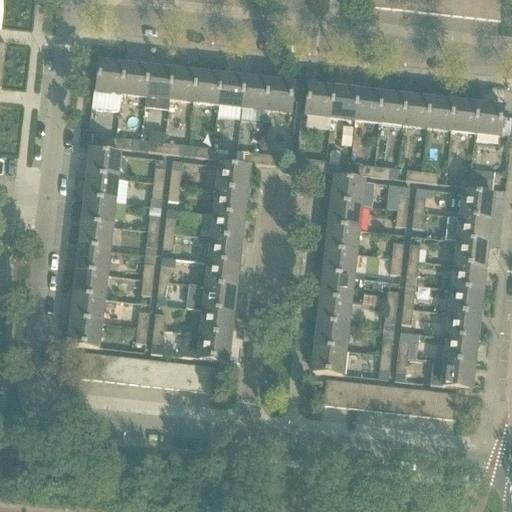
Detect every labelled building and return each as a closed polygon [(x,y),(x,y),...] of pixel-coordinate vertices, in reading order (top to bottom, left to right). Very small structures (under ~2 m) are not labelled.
[(367,0),(366,9),(378,11),(379,0),(367,0)] [(379,0),(378,11),(391,12),(391,0),(379,0)] [(391,0),(391,12),(403,13),(404,0),(391,0)] [(404,0),(403,13),(415,15),(416,0),(404,0)] [(416,0),(415,15),(427,16),(428,0),(416,0)] [(428,0),(427,16),(439,18),(440,0),(428,0)] [(440,0),(439,18),(451,19),(453,0),(440,0)] [(453,0),(451,19),(463,20),(465,0),(453,0)] [(465,0),(463,20),(475,22),(477,0),(465,0)] [(477,0),(475,22),(487,23),(489,0),(477,0)] [(489,0),(487,23),(499,24),(502,0),(489,0)] [(96,95),(120,97),(124,68),(123,67),(123,69),(100,67),(100,65),(99,65),(96,95)] [(120,97),(144,100),(147,70),(147,72),(124,69),(124,68),(120,97)] [(144,100),(168,103),(171,73),(171,75),(148,72),(148,70),(147,70),(144,100)] [(168,103),(192,106),(196,76),(195,76),(195,77),(172,75),(172,73),(171,73),(168,103)] [(192,106),(216,108),(220,79),(219,79),(219,80),(196,77),(196,76),(192,106)] [(216,108),(240,111),(244,81),(243,81),(243,83),(220,80),(220,79),(216,108)] [(240,111),(265,114),(268,84),(267,84),(267,85),(244,83),(244,81),(240,111)] [(268,84),(265,114),(289,116),(293,87),(292,87),(291,88),(268,85),(268,84)] [(305,118),(330,121),(333,91),(332,93),(309,90),(309,89),(305,118)] [(333,91),(330,121),(354,124),(357,94),(356,94),(356,95),(333,93),(334,91),(333,91)] [(354,124),(378,127),(381,96),(380,98),(357,96),(358,94),(357,94),(354,124)] [(378,127),(402,129),(405,99),(404,99),(404,101),(382,98),(382,97),(381,96),(378,127)] [(402,129),(426,132),(429,102),(428,104),(405,101),(406,99),(405,99),(402,129)] [(426,132),(450,135),(453,105),(453,106),(429,104),(430,102),(429,102),(426,132)] [(450,135),(474,137),(477,107),(477,109),(454,106),(454,105),(453,105),(450,135)] [(477,107),(474,137),(498,140),(501,122),(502,110),(501,110),(501,112),(478,109),(478,107),(477,107)] [(498,140),(498,141),(510,142),(510,141),(511,123),(501,122),(498,140)] [(99,150),(114,151),(115,141),(100,140),(99,150)] [(115,141),(114,151),(130,153),(132,143),(115,141)] [(147,155),(162,157),(164,147),(149,145),(147,155)] [(164,147),(162,157),(179,159),(180,149),(164,147)] [(196,161),(211,162),(212,152),(197,151),(196,161)] [(212,152),(211,162),(227,164),(228,154),(212,152)] [(87,179),(119,183),(121,159),(90,155),(90,156),(91,156),(89,179),(87,179)] [(244,166),(259,168),(260,157),(245,156),(244,166)] [(260,157),(259,168),(275,169),(276,159),(260,157)] [(310,163),(309,173),(309,174),(323,175),(325,165),(310,163)] [(325,165),(323,175),(340,177),(341,167),(325,165)] [(357,179),(371,180),(373,170),(358,168),(357,179)] [(217,170),(214,194),(245,198),(248,173),(217,170)] [(373,170),(371,180),(388,182),(389,172),(373,170)] [(154,172),(152,187),(163,188),(164,173),(154,172)] [(171,173),(169,189),(179,190),(181,175),(171,173)] [(405,184),(420,186),(421,176),(406,174),(405,184)] [(421,176),(420,186),(436,187),(437,177),(421,176)] [(84,203),(116,207),(119,183),(87,179),(87,180),(89,180),(86,203),(84,203)] [(453,189),(468,191),(469,181),(454,179),(453,189)] [(469,181),(468,191),(491,194),(493,183),(469,181)] [(331,206),(362,210),(365,186),(333,182),(333,183),(334,183),(332,206),(331,206)] [(152,187),(151,203),(161,204),(163,188),(152,187)] [(169,189),(167,204),(177,206),(179,190),(169,189)] [(388,189),(386,213),(396,214),(407,215),(408,200),(409,191),(388,189)] [(214,194),(212,218),(243,222),(245,198),(214,194)] [(461,197),(458,221),(489,225),(492,200),(461,197)] [(415,201),(413,216),(423,217),(425,202),(415,201)] [(82,227),(113,231),(116,207),(84,203),(84,204),(86,204),(83,227),(82,227)] [(328,230),(328,231),(359,234),(362,210),(331,206),(331,207),(332,207),(330,230),(328,230)] [(407,215),(396,214),(395,230),(405,231),(407,215)] [(413,216),(411,232),(421,233),(423,217),(413,216)] [(212,218),(209,242),(240,246),(243,222),(212,218)] [(149,220),(147,235),(157,237),(159,221),(149,220)] [(458,221),(455,245),(487,249),(489,225),(458,221)] [(165,222),(164,237),(174,238),(175,223),(165,222)] [(79,251),(111,255),(113,231),(82,227),(82,228),(83,228),(81,251),(79,251)] [(325,254),(357,258),(359,234),(328,231),(329,231),(327,254),(325,254)] [(147,235),(145,251),(156,252),(157,237),(147,235)] [(164,237),(162,253),(172,254),(174,238),(164,237)] [(209,242),(206,266),(238,269),(240,246),(209,242)] [(455,245),(453,269),(484,273),(487,249),(455,245)] [(393,247),(391,262),(402,263),(403,248),(393,247)] [(409,249),(407,264),(418,265),(419,250),(410,249),(409,249)] [(76,275),(108,279),(111,255),(79,251),(79,252),(81,252),(78,275),(76,275)] [(323,278),(323,279),(354,282),(357,258),(325,254),(325,255),(327,255),(324,278),(323,278)] [(402,263),(391,262),(390,279),(400,280),(402,263)] [(407,264),(406,280),(416,281),(418,265),(407,264)] [(206,266),(204,290),(235,293),(238,269),(206,266)] [(143,268),(142,284),(152,285),(154,269),(143,268)] [(453,269),(450,293),(481,297),(484,273),(453,269)] [(160,270),(158,285),(168,287),(170,271),(160,270)] [(74,299),(74,300),(105,303),(108,279),(76,275),(76,276),(78,276),(75,299),(74,299)] [(320,302),(320,303),(351,306),(354,282),(323,279),(324,279),(322,302),(320,302)] [(142,284),(140,299),(150,300),(152,285),(142,284)] [(158,285),(156,301),(167,302),(168,287),(158,285)] [(189,288),(186,312),(201,314),(232,317),(235,293),(204,290),(189,288)] [(450,293),(447,317),(479,321),(481,297),(450,293)] [(386,295),(384,310),(396,311),(398,296),(386,295)] [(404,297),(402,312),(412,313),(414,298),(404,297)] [(71,323),(71,324),(102,327),(105,303),(74,300),(75,300),(73,323),(71,323)] [(317,326),(317,327),(349,330),(351,306),(320,303),(322,303),(319,326),(317,326)] [(396,311),(384,310),(383,327),(395,328),(396,311)] [(402,312),(400,328),(410,329),(412,313),(402,312)] [(201,314),(198,338),(230,341),(232,317),(201,314)] [(138,316),(136,332),(147,333),(148,317),(138,316)] [(447,317),(444,341),(476,345),(479,321),(447,317)] [(155,318),(153,333),(163,335),(165,319),(155,318)] [(102,327),(71,324),(72,324),(70,348),(68,347),(68,348),(100,352),(102,327)] [(315,350),(315,351),(346,354),(349,330),(317,327),(319,328),(316,351),(315,350)] [(136,332),(135,347),(145,348),(147,333),(136,332)] [(153,333),(150,357),(160,359),(163,335),(153,333)] [(184,336),(181,361),(196,362),(207,364),(227,366),(230,341),(198,338),(184,336)] [(444,341),(442,365),(473,369),(476,345),(444,341)] [(382,343),(380,359),(391,360),(392,344),(382,343)] [(398,345),(397,360),(407,361),(409,346),(398,345)] [(346,354),(315,351),(315,352),(316,352),(314,374),(312,374),(312,375),(343,379),(346,354)] [(79,381),(91,383),(94,357),(82,356),(79,381)] [(91,383),(103,384),(106,358),(94,357),(91,383)] [(103,384),(115,385),(118,360),(106,358),(103,384)] [(380,359),(377,383),(388,384),(391,360),(380,359)] [(115,385),(127,387),(130,361),(118,360),(115,385)] [(397,360),(395,376),(405,377),(407,361),(397,360)] [(127,387),(139,388),(142,362),(130,361),(127,387)] [(139,388),(151,389),(154,364),(142,362),(139,388)] [(151,389),(163,391),(166,365),(154,364),(151,389)] [(432,364),(430,389),(439,390),(451,391),(471,393),(473,369),(442,365),(432,364)] [(163,391),(175,392),(178,366),(166,365),(163,391)] [(175,392),(187,393),(190,367),(178,366),(175,392)] [(187,393),(199,395),(202,369),(190,367),(187,393)] [(202,369),(199,395),(211,396),(214,370),(202,369)] [(323,408),(335,410),(337,384),(325,382),(323,408)] [(335,410),(347,411),(350,385),(337,384),(335,410)] [(347,411),(359,412),(362,386),(350,385),(347,411)] [(359,412),(371,414),(374,388),(362,386),(359,412)] [(371,414),(383,415),(386,389),(374,388),(371,414)] [(383,415),(395,416),(398,390),(386,389),(383,415)] [(395,416),(407,418),(410,392),(398,390),(395,416)] [(407,418),(419,419),(422,393),(410,392),(407,418)] [(419,419),(431,421),(434,394),(422,393),(419,419)] [(431,421),(443,422),(446,396),(434,394),(431,421)] [(446,396),(443,422),(455,423),(458,397),(446,396)]
